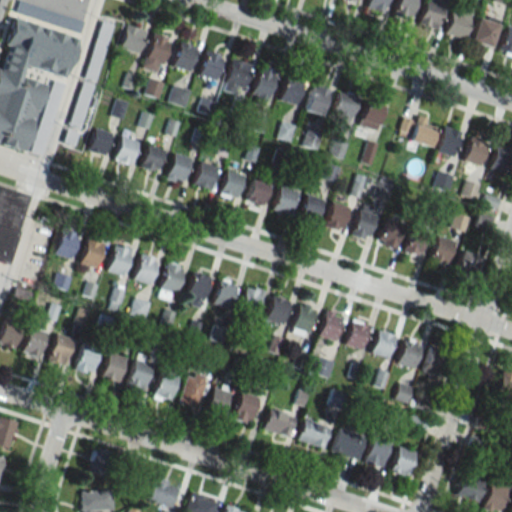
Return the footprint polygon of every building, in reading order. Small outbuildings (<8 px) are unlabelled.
[(58,24),(64,0),(16,0),(13,12),(58,24)] [(364,0),(383,0),(380,12),(363,6),(364,0)] [(393,0),(412,0),(406,19),(389,14),(393,0)] [(433,29),(442,6),(424,0),(423,0),(415,23),(433,29)] [(460,38),(469,7),(460,4),(457,14),(448,11),(442,32),(460,38)] [(488,47),(495,18),(475,13),(468,42),(488,47)] [(118,21),(98,15),(88,51),(108,57),(118,21)] [(135,53),(143,30),(125,23),(117,47),(135,53)] [(511,53),(511,27),(504,25),(495,50),(511,56),(511,53)] [(139,67),(156,73),(167,37),(150,32),(139,67)] [(168,65),(186,71),(194,45),(176,39),(168,65)] [(195,75),(212,80),(219,55),(202,50),(195,75)] [(220,89),(239,95),(248,63),(229,58),(220,89)] [(107,68),(92,63),(87,76),(102,82),(107,68)] [(246,99),(261,105),(273,73),(258,67),(246,99)] [(0,143),(25,151),(24,152),(40,157),(62,76),(51,72),(47,83),(0,70),(0,143)] [(292,104),(299,80),(282,75),(275,99),(292,104)] [(145,77),(160,82),(155,97),(140,92),(145,77)] [(169,84),(186,90),(181,106),(164,101),(169,84)] [(326,88),(308,84),(302,111),(320,115),(326,88)] [(326,119),(345,126),(355,97),(335,90),(326,119)] [(371,131),(380,106),(362,101),(354,125),(371,131)] [(250,112),(264,117),(259,132),(246,127),(250,112)] [(434,122),(413,116),(406,140),(427,146),(434,122)] [(277,120),(291,124),(286,140),(272,135),(277,120)] [(449,156),(457,130),(441,125),(433,151),(449,156)] [(91,128),(108,133),(101,155),(84,150),(91,128)] [(303,129),(317,133),(312,148),(298,144),(303,129)] [(118,136),(134,141),(127,163),(111,158),(118,136)] [(459,159),(475,165),(483,144),(467,137),(459,159)] [(330,139),(343,143),(339,158),(325,154),(330,139)] [(373,144),(363,141),(358,161),(367,164),(373,144)] [(485,168),(504,174),(511,149),(511,148),(493,143),(485,168)] [(144,144),(160,149),(153,171),(137,166),(144,144)] [(171,153),(187,158),(180,180),(164,175),(171,153)] [(197,161),(213,166),(206,188),(190,183),(197,161)] [(322,162),(336,166),(331,182),(317,177),(322,162)] [(223,170),(239,175),(232,197),(216,192),(223,170)] [(445,190),(449,175),(433,170),(428,186),(445,190)] [(362,176),(353,173),(346,194),(355,198),(362,176)] [(249,178),(266,183),(259,205),(242,200),(249,178)] [(374,180),(388,184),(383,199),(369,195),(374,180)] [(470,198),(475,184),(462,180),(458,194),(470,198)] [(276,186),(292,191),(285,213),(269,208),(276,186)] [(0,187),(25,196),(3,264),(0,263),(0,187)] [(303,194),(319,200),(312,222),(296,216),(303,194)] [(329,202),(345,207),(338,229),(322,224),(329,202)] [(355,209),(371,215),(365,237),(348,231),(355,209)] [(464,217),(452,213),(447,226),(460,230),(464,217)] [(383,219),(400,224),(392,248),(378,244),(379,241),(376,240),(383,219)] [(407,226),(424,232),(417,254),(400,248),(407,226)] [(76,232),(59,228),(51,253),(68,258),(76,232)] [(77,262),(93,267),(101,241),(85,236),(77,262)] [(434,236),(450,241),(443,263),(427,258),(434,236)] [(129,247),(112,242),(104,271),(121,276),(129,247)] [(478,256),(458,250),(452,267),(471,274),(478,256)] [(137,254),(154,259),(146,284),(130,279),(137,254)] [(154,296),(170,301),(180,266),(164,261),(154,296)] [(207,273),(190,269),(180,302),(198,307),(207,273)] [(227,309),(234,282),(216,277),(209,304),(227,309)] [(254,312),(261,290),(244,284),(237,307),(254,312)] [(287,300),(270,294),(261,318),(278,324),(287,300)] [(141,318),(147,301),(132,296),(126,313),(141,318)] [(301,336),(313,309),(297,302),(285,329),(301,336)] [(331,341),(340,315),(323,309),(314,335),(331,341)] [(357,348),(365,323),(349,318),(341,343),(357,348)] [(0,325),(0,344),(10,349),(19,326),(3,319),(0,325)] [(19,351),(36,357),(44,331),(27,326),(19,351)] [(384,357),(391,334),(374,329),(368,353),(384,357)] [(71,340),(55,332),(43,357),(59,365),(71,340)] [(394,363),(410,368),(417,342),(401,338),(394,363)] [(420,374),(442,378),(448,349),(426,344),(420,374)] [(73,365),(89,371),(96,351),(81,345),(73,365)] [(98,377),(115,382),(122,356),(105,351),(98,377)] [(140,391),(151,362),(133,355),(122,385),(140,391)] [(306,371),(324,377),(330,361),(312,355),(306,371)] [(492,394),(509,400),(511,392),(511,371),(501,368),(492,394)] [(175,375),(159,369),(150,396),(166,401),(175,375)] [(175,401),(193,408),(204,377),(186,370),(175,401)] [(205,405),(221,411),(229,386),(213,381),(205,405)] [(404,402),(409,386),(397,382),(391,398),(404,402)] [(341,392),(329,389),(324,404),(337,407),(341,392)] [(247,423),(255,396),(238,391),(230,418),(247,423)] [(260,428),(285,437),(292,416),(266,408),(260,428)] [(420,433),(425,419),(410,414),(405,427),(420,433)] [(14,421),(0,416),(0,446),(7,448),(14,421)] [(318,447),(325,427),(301,419),(294,439),(318,447)] [(362,436),(335,428),(328,451),(355,459),(362,436)] [(361,462),(379,467),(385,447),(367,441),(361,462)] [(387,471),(405,476),(412,451),(395,445),(387,471)] [(109,450),(87,451),(88,474),(110,472),(109,450)] [(482,479),(461,472),(453,495),(474,502),(482,479)] [(175,485),(152,478),(145,500),(168,506),(175,485)] [(488,483),(504,488),(496,511),(492,511),(480,508),(488,483)] [(110,509),(110,490),(79,490),(78,511),(97,511),(97,509),(110,509)] [(210,511),(215,500),(188,491),(181,511),(210,511)]
